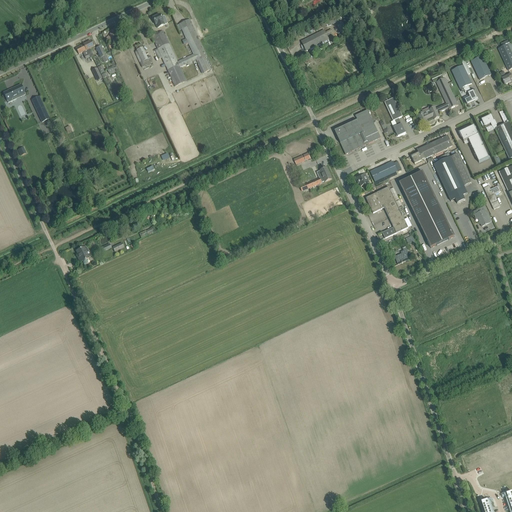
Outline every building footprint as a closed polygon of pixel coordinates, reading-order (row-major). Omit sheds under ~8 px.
[(159,15),(159,14),(156,16),(156,17),(153,18),(157,28),(168,23),(164,16),(161,18),(160,15),(159,15)] [(180,24),(194,55),(195,58),(205,53),(190,20),(180,24)] [(343,23),(337,26),(344,38),(349,35),(343,23)] [(306,51),(329,40),(324,31),(302,42),(306,51)] [(109,34),(106,39),(110,42),(115,36),(111,32),(110,34),(109,34)] [(177,62),(163,32),(152,37),(158,49),(155,50),(159,59),(162,58),(175,86),(186,81),(180,68),(196,60),(195,58),(194,55),(177,62)] [(83,45),(89,57),(90,59),(94,57),(90,49),(93,47),(95,46),(93,41),(91,42),(90,41),(83,45)] [(86,59),(89,57),(83,45),(75,48),(78,55),(82,53),(86,59)] [(146,56),(142,48),(141,45),(135,47),(137,51),(135,52),(142,67),(153,62),(150,56),(148,57),(148,55),(146,56)] [(509,71),(511,69),(511,54),(508,45),(499,49),(509,71)] [(106,53),(104,53),(101,47),(96,49),(100,58),(102,57),(103,59),(105,63),(108,62),(106,57),(107,56),(106,53)] [(203,74),(212,69),(213,69),(205,53),(195,58),(196,60),(203,74)] [(480,80),(491,75),(483,57),(471,62),(480,80)] [(463,88),(468,86),(472,84),(463,66),(452,71),(460,89),(463,88)] [(100,75),(97,68),(92,71),(95,78),(100,75)] [(511,81),(511,77),(511,75),(506,77),(505,76),(501,78),(505,85),(509,84),(509,85),(511,83),(511,82),(511,81)] [(446,104),(448,108),(449,110),(458,106),(446,79),(436,83),(446,104)] [(16,97),(25,93),(21,85),(4,93),(8,103),(17,99),(16,97)] [(469,96),(463,98),(464,101),(465,100),(467,105),(468,105),(468,104),(475,101),(475,100),(477,99),(474,91),(471,92),(468,86),(463,88),(465,93),(467,92),(468,94),(469,96)] [(42,122),(49,119),(39,97),(32,100),(42,122)] [(406,134),(401,125),(399,119),(403,117),(394,98),(385,103),(393,121),(395,121),(397,127),(394,128),(396,134),(395,134),(397,137),(398,137),(406,134)] [(448,108),(446,104),(436,109),(435,107),(430,110),(430,112),(424,115),(423,113),(418,115),(423,126),(428,123),(427,122),(434,119),(434,120),(440,118),(438,113),(448,108)] [(361,127),(373,122),(368,111),(356,116),(358,121),(361,127)] [(494,122),(491,116),(482,120),(483,121),(480,122),(483,128),(485,127),(486,129),(492,126),(494,130),(495,129),(502,146),(503,146),(509,160),(511,158),(511,128),(509,123),(510,123),(509,122),(497,128),(495,122),(494,122)] [(363,133),(361,127),(358,121),(352,124),(357,136),(360,134),(363,133)] [(363,140),(379,133),(373,122),(361,127),(363,133),(360,134),(363,140)] [(350,139),(354,137),(357,136),(352,124),(345,127),(350,139)] [(483,144),(474,126),(460,133),(464,142),(468,140),(479,163),(489,158),(483,145),(483,144)] [(340,143),(347,140),(350,139),(345,127),(335,132),(340,143)] [(366,146),(381,139),(379,133),(363,140),(366,146)] [(366,146),(363,140),(360,134),(357,136),(354,137),(359,149),(366,146)] [(415,164),(452,146),(448,136),(417,150),(419,154),(412,157),(411,157),(415,164)] [(352,152),(359,149),(354,137),(350,139),(347,140),(352,152)] [(346,155),(352,152),(347,140),(340,143),(346,155)] [(21,156),(27,154),(25,147),(19,149),(21,156)] [(471,184),(458,154),(434,165),(451,202),(456,200),(458,204),(465,201),(463,196),(468,194),(464,187),(471,184)] [(295,159),(294,160),(296,165),(305,161),(303,156),(295,159)] [(398,163),(394,165),(393,162),(371,173),(375,182),(397,172),(397,171),(401,169),(398,163)] [(511,200),(511,166),(499,173),(511,200)] [(321,177),(322,181),(324,180),(325,182),(332,179),(327,168),(320,171),(323,177),(321,177)] [(423,172),(399,184),(431,248),(454,237),(423,172)] [(357,182),(359,181),(361,187),(368,184),(366,178),(367,178),(365,173),(356,178),(357,182)] [(320,179),(300,187),(302,192),(322,183),(320,179)] [(489,186),(484,189),(494,210),(495,210),(494,209),(500,207),(495,195),(501,192),(498,186),(491,190),(489,186)] [(389,218),(401,213),(390,188),(377,193),(377,194),(366,199),(373,214),(384,208),(389,218)] [(479,192),(473,194),(476,200),(482,197),(479,192)] [(483,211),(475,215),(476,219),(478,219),(482,227),(485,225),(485,226),(486,225),(490,223),(488,221),(491,220),(485,206),(482,208),(483,211)] [(396,234),(397,234),(408,228),(401,213),(389,218),(394,228),(382,233),(385,239),(396,234)] [(124,248),(122,243),(112,247),(114,252),(124,248)] [(103,253),(111,249),(109,244),(101,248),(103,253)] [(84,248),(76,251),(80,258),(78,259),(80,263),(89,259),(86,253),(89,251),(89,252),(90,252),(86,247),(84,248)] [(406,247),(403,248),(404,251),(401,253),(402,254),(395,257),(398,265),(402,263),(402,264),(403,263),(402,262),(406,260),(407,262),(411,259),(406,247)] [(482,502),(485,511),(491,511),(488,501),(482,502)]
